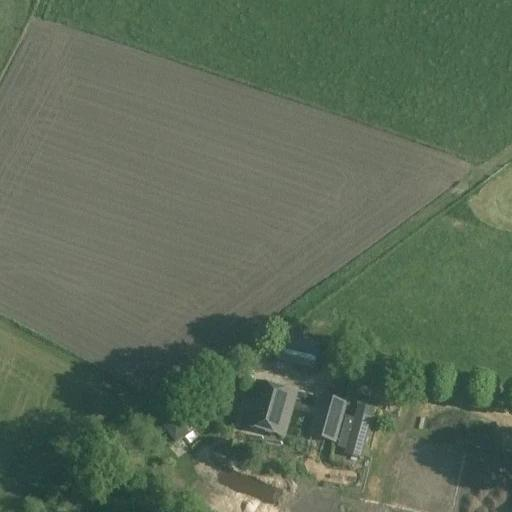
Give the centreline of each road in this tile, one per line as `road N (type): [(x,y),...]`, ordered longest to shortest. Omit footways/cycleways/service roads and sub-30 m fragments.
road 1 (track): [(48,511),(44,495),(511,152)]
road 2 (track): [(511,393),(387,365),(320,381),(266,369)]
